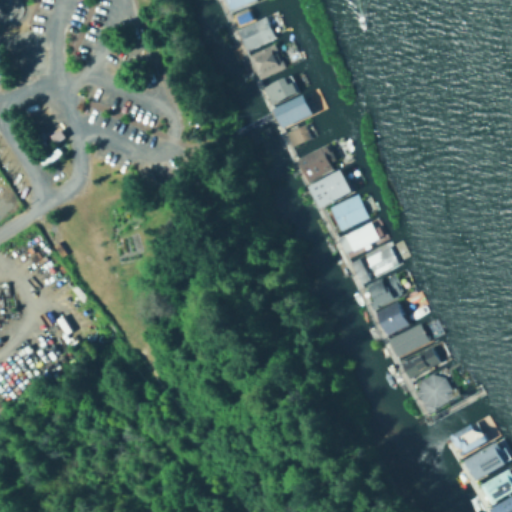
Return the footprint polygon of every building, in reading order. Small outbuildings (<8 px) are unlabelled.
[(227,0),(232,11),(255,1),(255,0),(227,0)] [(234,20),(230,10),(245,5),(249,14),(234,20)] [(243,45),(235,23),(270,11),(278,32),(243,45)] [(244,49),(273,37),(274,41),(285,37),(294,58),(254,74),(244,49)] [(266,99),(258,80),(293,66),(301,85),(266,99)] [(277,118),(269,100),(296,90),(297,93),(311,87),(314,95),(305,99),(308,106),(277,118)] [(281,128),(304,118),(310,133),(287,143),(281,128)] [(60,126),(65,134),(55,141),(50,133),(60,126)] [(295,152),(333,132),(345,155),(307,175),(295,152)] [(315,198),(305,179),(342,160),(352,179),(315,198)] [(330,228),(318,205),(358,184),(370,207),(330,228)] [(344,251),(334,233),(372,213),(381,232),(344,251)] [(354,278),(344,257),(384,237),(394,257),(354,278)] [(369,302),(360,284),(398,264),(408,282),(369,302)] [(381,330),(370,308),(412,287),(419,301),(401,310),(405,318),(381,330)] [(383,336),(426,314),(434,329),(423,334),(425,338),(393,355),(383,336)] [(396,357),(438,336),(448,355),(406,377),(396,357)] [(408,380),(450,358),(462,380),(453,385),(457,393),(424,410),(408,380)] [(445,431),(481,411),(492,432),(456,452),(445,431)] [(460,453),(495,433),(508,457),(473,476),(460,453)] [(476,477),(509,459),(511,464),(511,484),(487,498),(476,477)] [(492,511),(487,501),(511,487),(511,511),(492,511)]
